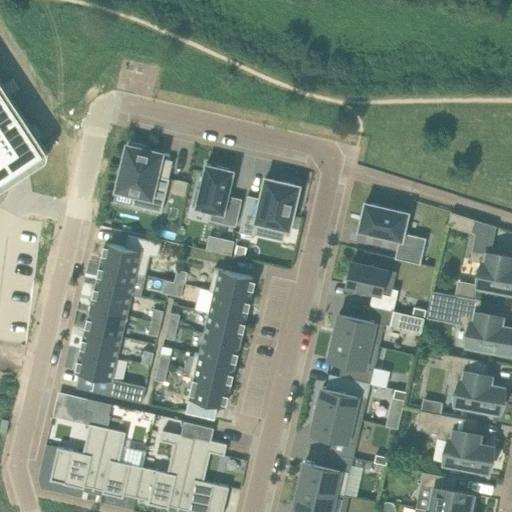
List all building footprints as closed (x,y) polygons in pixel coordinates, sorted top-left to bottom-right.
[(0,180),(7,176),(4,172),(11,168),(26,163),(27,162),(44,151),(21,117),(7,96),(5,98),(0,90),(0,87),(1,87),(0,85),(0,180)] [(131,145),(128,145),(118,188),(135,191),(132,204),(163,211),(171,177),(157,174),(162,152),(146,148),(147,144),(132,141),(131,145)] [(234,169),(206,162),(200,189),(197,188),(193,204),(212,209),(210,219),(236,225),(242,197),(228,194),(234,169)] [(266,176),(261,197),(248,194),(240,230),(254,234),(257,220),(289,228),(300,184),(266,176)] [(188,182),(176,179),(173,190),(185,193),(188,182)] [(409,211),(366,201),(359,228),(400,238),(395,257),(420,263),(427,237),(404,231),(409,211)] [(448,224),(473,231),(477,219),(452,211),(448,224)] [(160,242),(130,234),(126,248),(106,243),(101,264),(135,272),(135,271),(145,273),(150,252),(157,254),(160,242)] [(222,239),(219,251),(231,254),(233,242),(222,239)] [(237,245),(235,254),(244,256),(246,247),(237,245)] [(511,256),(473,249),(471,259),(483,261),(478,285),(511,291),(511,256)] [(438,255),(430,254),(428,263),(436,265),(438,255)] [(352,260),(346,284),(391,294),(397,270),(352,260)] [(135,272),(101,264),(96,285),(130,293),(135,272)] [(187,270),(177,268),(174,281),(184,283),(187,270)] [(254,278),(215,269),(211,289),(216,290),(215,291),(249,298),(254,278)] [(174,281),(165,278),(162,291),(171,293),(174,281)] [(184,283),(174,281),(171,293),(181,296),(184,283)] [(130,293),(96,285),(91,306),(126,314),(130,293)] [(471,320),(467,344),(511,352),(511,347),(511,326),(502,324),(503,315),(479,311),(482,298),(462,295),(432,290),(427,316),(459,322),(460,318),(471,320)] [(249,298),(215,291),(211,312),(244,319),(249,298)] [(335,335),(379,345),(385,322),(421,331),(425,317),(413,314),(370,304),(367,318),(340,312),(335,335)] [(126,314),(91,306),(87,327),(121,335),(126,314)] [(415,306),(413,314),(425,317),(426,309),(415,306)] [(164,309),(154,307),(151,320),(161,322),(164,309)] [(181,313),(171,311),(168,323),(178,326),(181,313)] [(244,319),(211,312),(206,333),(239,340),(244,319)] [(161,322),(151,320),(148,332),(158,335),(161,322)] [(178,326),(168,323),(165,336),(175,338),(178,326)] [(121,335),(87,327),(82,348),(116,356),(121,335)] [(239,340),(206,333),(201,354),(235,361),(239,340)] [(379,345),(335,335),(329,358),(343,361),(340,375),(371,382),(379,345)] [(116,356),(82,348),(77,369),(100,374),(97,391),(122,396),(126,380),(111,377),(116,356)] [(154,351),(145,349),(142,362),(151,364),(154,351)] [(171,355),(161,353),(158,365),(168,368),(171,355)] [(201,354),(196,353),(191,373),(196,374),(230,382),(235,361),(201,354)] [(445,353),(442,366),(450,367),(448,377),(460,379),(456,403),(500,411),(501,406),(503,406),(506,392),(504,392),(505,386),(491,384),(492,374),(468,370),(471,357),(451,354),(445,353)] [(168,368),(158,365),(155,378),(165,380),(168,368)] [(230,382),(196,374),(191,395),(225,403),(230,382)] [(323,386),(317,409),(362,419),(368,396),(323,386)] [(395,388),(394,396),(405,399),(407,390),(395,388)] [(88,397),(85,409),(93,411),(93,410),(109,414),(112,403),(88,397)] [(317,409),(312,432),(333,437),(330,450),(353,456),(357,442),(362,419),(317,409)] [(459,417),(421,409),(417,428),(438,432),(437,436),(449,438),(445,462),(489,470),(490,465),(492,465),(495,451),(493,451),(494,445),(479,443),(481,433),(457,429),(459,417)] [(58,445),(50,478),(64,481),(64,482),(85,487),(85,484),(94,486),(93,489),(94,489),(108,426),(111,414),(109,414),(93,410),(93,411),(84,451),(58,445)] [(144,465),(137,496),(149,498),(149,502),(169,506),(169,504),(178,506),(177,508),(178,509),(196,435),(211,438),(214,427),(184,419),(182,433),(163,429),(161,439),(175,442),(168,471),(144,465)] [(108,426),(94,489),(95,486),(103,488),(103,491),(124,496),(125,493),(137,496),(144,465),(120,460),(127,430),(108,426)] [(196,435),(178,509),(179,509),(179,506),(188,508),(187,511),(192,511),(223,511),(229,485),(204,479),(211,451),(225,454),(227,442),(211,438),(196,435)] [(306,460),(300,483),(345,493),(353,456),(330,450),(327,464),(306,460)] [(376,453),(375,461),(386,464),(388,456),(376,453)] [(428,508),(447,511),(472,511),(474,500),(473,500),(474,493),(446,488),(449,476),(423,471),(421,484),(434,486),(430,508),(428,508)] [(330,511),(335,492),(345,494),(345,493),(300,483),(295,506),(305,508),(304,511),(330,511)]
